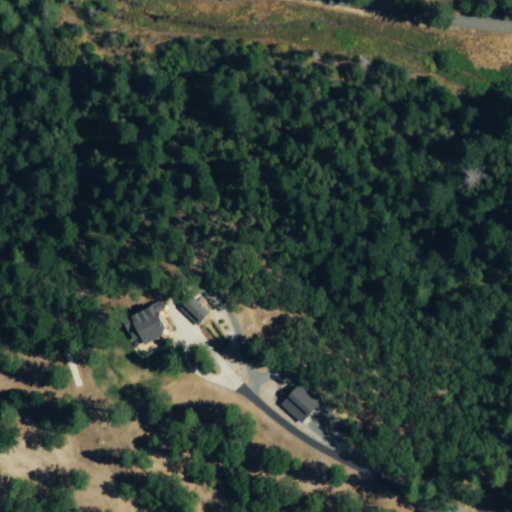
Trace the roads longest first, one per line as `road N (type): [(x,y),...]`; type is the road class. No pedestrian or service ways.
road 1 (residential): [(463,511),(346,462),(251,399)]
road 2 (residential): [(294,0),(429,27),(511,30)]
